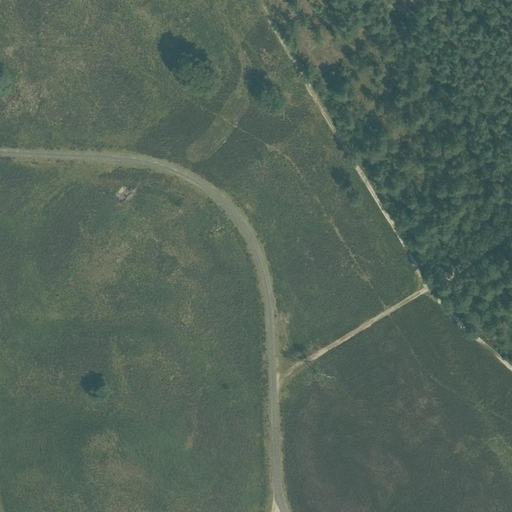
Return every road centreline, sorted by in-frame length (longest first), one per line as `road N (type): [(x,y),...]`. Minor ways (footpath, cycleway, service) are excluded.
road 1 (track): [(0,152),(146,161),(205,186),(231,211),(258,258),(272,380)]
road 2 (track): [(259,0),(428,286)]
road 3 (track): [(428,286),(272,380)]
